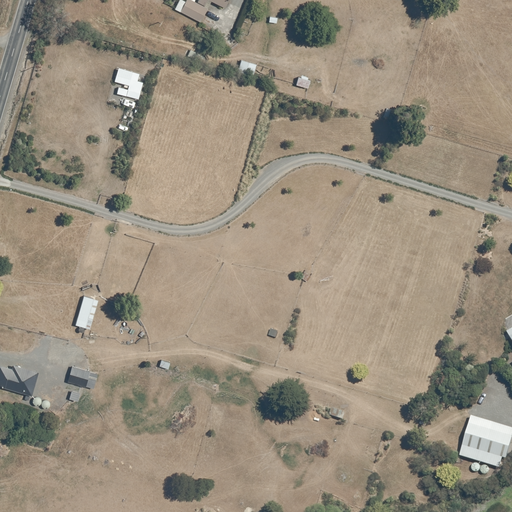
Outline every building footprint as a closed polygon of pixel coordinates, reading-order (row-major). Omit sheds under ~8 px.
[(186,0),(186,1),(183,0),(178,0),(174,9),(201,21),(206,9),(211,0),(224,6),(227,0),(186,0)] [(278,15),(270,14),(268,22),(277,24),(278,15)] [(256,63),(240,59),(237,71),(253,75),(256,63)] [(310,78),(299,74),(296,84),(307,87),(310,78)] [(98,298),(84,294),(75,323),(89,328),(98,298)] [(13,362),(11,368),(0,364),(0,385),(31,394),(38,368),(13,362)] [(97,372),(71,365),(67,380),(93,387),(97,372)] [(80,392),(71,389),(68,398),(78,401),(80,392)] [(475,460),(492,465),(500,467),(503,456),(506,457),(511,438),(511,427),(471,415),(459,455),(475,460)]
